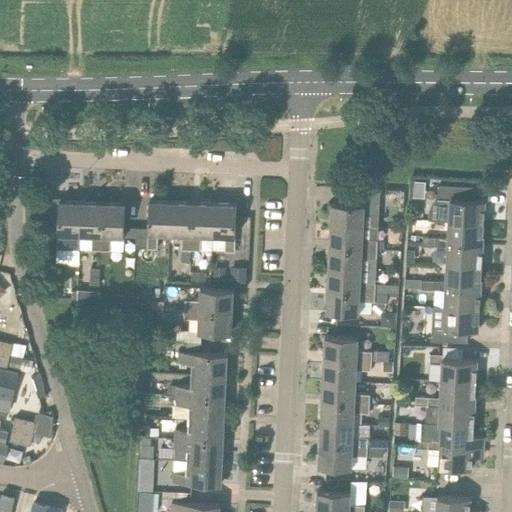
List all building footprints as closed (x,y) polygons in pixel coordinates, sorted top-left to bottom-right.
[(438,185),(438,199),(449,200),(449,221),(483,222),(484,200),(474,200),(474,187),(438,185)] [(380,189),(360,189),(360,204),(379,205),(380,189)] [(158,234),(170,234),(171,201),(149,200),(148,227),(136,226),(135,237),(135,248),(147,248),(147,247),(157,248),(158,234)] [(80,235),(81,202),(59,201),(58,222),(57,242),(56,248),(79,249),(80,235)] [(193,202),(171,201),(170,234),(182,235),(180,262),(189,262),(189,249),(191,249),(193,202)] [(100,250),(102,202),(81,202),(80,235),(92,236),(91,250),(100,250)] [(125,203),(102,202),(100,250),(99,263),(109,264),(111,236),(135,237),(136,226),(124,226),(125,203)] [(201,236),(213,236),(214,203),(193,202),(191,249),(200,249),(201,236)] [(379,214),(379,205),(360,204),(332,202),(330,225),(361,227),(363,214),(379,214)] [(237,204),(214,203),(213,236),(225,237),(225,251),(235,252),(237,204)] [(57,242),(58,222),(43,221),(42,242),(57,242)] [(447,242),(482,244),(483,222),(449,221),(448,238),(447,242)] [(361,227),(330,225),(329,246),(377,249),(377,240),(361,239),(361,227)] [(422,246),(435,246),(435,237),(423,237),(422,246)] [(448,238),(435,237),(435,246),(447,247),(446,264),(481,266),(482,244),(447,242),(448,238)] [(329,246),(328,268),(359,269),(360,256),(376,257),(377,249),(329,246)] [(446,264),(446,281),(445,285),(480,287),(481,266),(446,264)] [(225,266),(213,266),(213,282),(225,282),(225,266)] [(99,285),(100,268),(90,267),(89,284),(99,285)] [(230,267),(230,282),(245,283),(246,267),(230,267)] [(328,268),(327,289),(375,291),(375,283),(359,283),(359,269),(328,268)] [(205,280),(206,272),(191,271),(190,280),(205,280)] [(0,295),(9,291),(0,275),(0,295)] [(433,280),(421,280),(421,284),(420,289),(433,289),(433,280)] [(446,281),(433,280),(433,289),(445,290),(444,307),(479,309),(480,287),(445,285),(446,281)] [(232,311),(233,289),(199,288),(199,300),(185,299),(184,309),(232,311)] [(358,301),(374,302),(375,291),(327,289),(326,312),(358,314),(358,301)] [(375,292),(374,302),(387,303),(387,293),(375,292)] [(431,340),(467,342),(468,331),(478,331),(479,309),(444,307),(443,328),(431,327),(431,340)] [(197,332),(231,334),(232,311),(184,309),(166,308),(165,320),(185,321),(185,318),(198,319),(197,332)] [(358,337),(325,336),(324,358),(371,361),(382,362),(382,360),(388,361),(389,351),(358,349),(358,337)] [(0,352),(10,355),(13,343),(0,339),(0,352)] [(191,374),(226,376),(227,353),(178,351),(178,361),(192,362),(191,374)] [(0,365),(7,367),(10,355),(0,352),(0,365)] [(441,380),(476,382),(477,360),(442,358),(443,354),(430,353),(429,362),(442,363),(441,380)] [(9,368),(20,370),(22,358),(12,356),(9,368)] [(324,358),(323,380),(356,382),(357,369),(371,369),(371,361),(324,358)] [(389,361),(388,361),(382,360),(382,362),(382,371),(392,371),(393,361),(389,361)] [(0,368),(0,402),(10,405),(16,372),(0,368)] [(40,373),(38,373),(31,375),(36,399),(45,397),(46,396),(43,385),(43,384),(40,373)] [(225,397),(226,376),(191,374),(190,386),(177,385),(176,395),(225,397)] [(323,380),(322,401),(369,403),(369,394),(355,393),(356,382),(323,380)] [(474,403),(476,382),(441,380),(440,397),(440,402),(474,403)] [(189,405),(189,417),(224,419),(225,397),(176,395),(176,405),(189,405)] [(427,405),(428,397),(415,396),(415,405),(427,405)] [(440,397),(428,397),(427,405),(440,406),(439,423),(473,425),(474,403),(440,402),(440,397)] [(322,401),(320,422),(354,424),(355,412),(369,413),(369,403),(322,401)] [(388,425),(389,416),(379,415),(378,424),(388,425)] [(15,417),(12,428),(33,433),(36,422),(15,417)] [(223,440),(224,419),(189,417),(188,429),(174,428),(174,438),(223,440)] [(320,422),(319,444),(367,446),(367,437),(353,436),(354,424),(320,422)] [(401,423),(399,423),(398,435),(411,435),(411,423),(401,423)] [(441,424),(440,441),(440,445),(481,447),(481,437),(473,437),(473,425),(439,423),(439,424),(441,424)] [(30,445),(33,433),(12,428),(10,440),(30,445)] [(160,429),(149,428),(149,436),(160,437),(160,429)] [(30,445),(36,447),(39,435),(33,433),(30,445)] [(222,462),(223,440),(174,438),(174,448),(175,448),(187,448),(187,460),(222,462)] [(416,439),(415,443),(415,448),(427,449),(428,440),(416,439)] [(440,441),(428,440),(427,449),(440,449),(439,467),(471,469),(472,457),(480,458),(481,447),(440,445),(440,441)] [(140,444),(139,459),(152,459),(153,445),(150,445),(148,445),(143,444),(140,444)] [(319,444),(318,466),(350,468),(351,455),(366,456),(366,455),(382,456),(382,447),(367,446),(319,444)] [(221,484),(222,462),(187,460),(186,472),(173,471),(172,482),(221,484)] [(407,478),(408,466),(393,466),(392,478),(407,478)] [(151,487),(152,473),(139,472),(138,486),(139,486),(151,487)] [(0,511),(6,511),(10,492),(0,490),(0,511)] [(317,490),(316,511),(363,511),(364,505),(350,504),(350,492),(317,490)] [(137,511),(151,511),(152,511),(157,511),(158,493),(138,492),(137,511)] [(436,511),(477,511),(478,510),(469,509),(470,498),(438,496),(436,511)] [(38,511),(40,503),(18,499),(15,511),(38,511)] [(403,511),(404,500),(389,500),(388,511),(403,511)] [(219,511),(220,504),(171,502),(170,511),(219,511)]
